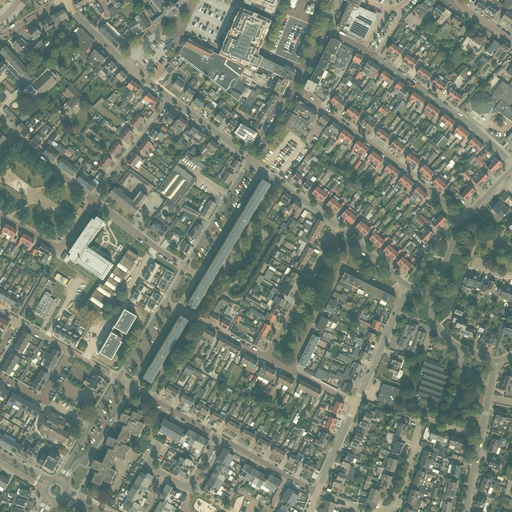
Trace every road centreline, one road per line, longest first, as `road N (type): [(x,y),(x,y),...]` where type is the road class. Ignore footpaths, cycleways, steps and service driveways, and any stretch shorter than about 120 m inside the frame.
road 1 (residential): [(459,219),(367,139),(293,91)]
road 2 (residential): [(511,163),(375,56)]
road 3 (residential): [(480,435),(423,417),(396,502),(383,511)]
road 4 (residential): [(266,356),(337,227)]
road 5 (residential): [(171,98),(64,0)]
road 6 (residential): [(292,369),(353,239)]
road 7 (residential): [(154,247),(86,361)]
road 8 (residential): [(354,405),(406,284)]
road 9 (residential): [(94,201),(171,98)]
road 10 (residential): [(250,158),(184,268)]
road 11 (residential): [(197,276),(263,171)]
road 12 (residential): [(94,201),(57,245),(0,213)]
road 13 (residential): [(64,484),(131,385)]
